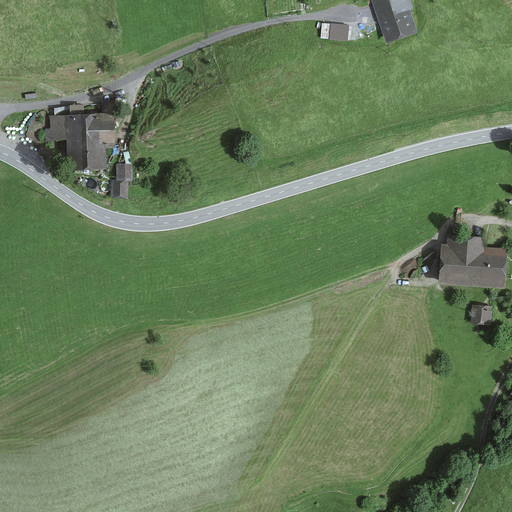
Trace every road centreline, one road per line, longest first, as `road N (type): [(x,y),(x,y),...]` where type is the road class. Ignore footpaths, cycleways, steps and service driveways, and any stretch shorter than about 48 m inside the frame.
road 1 (tertiary): [(0,152),(94,212),(154,223),(511,132)]
road 2 (track): [(456,511),(511,366)]
